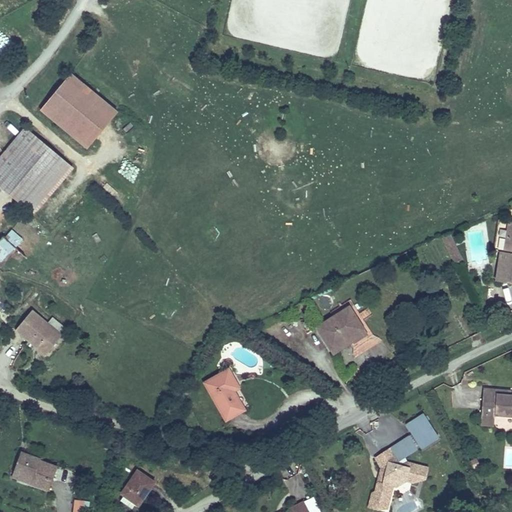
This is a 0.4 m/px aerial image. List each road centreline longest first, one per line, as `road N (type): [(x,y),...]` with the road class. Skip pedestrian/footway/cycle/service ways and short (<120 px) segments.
road 1 (residential): [(511,334),(186,511)]
road 2 (track): [(273,462),(51,404),(0,377)]
road 3 (track): [(0,97),(76,0)]
